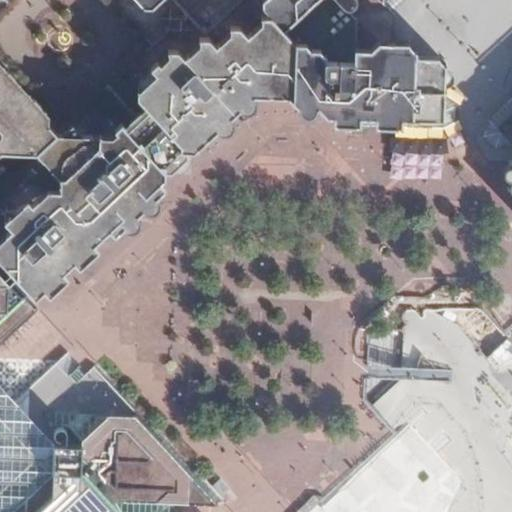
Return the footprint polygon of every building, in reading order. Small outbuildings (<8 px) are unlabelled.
[(168,58),(168,50),(180,51),(184,55),(187,52),(200,40),(200,38),(201,38),(211,29),(184,0),(157,0),(153,4),(144,4),(139,0),(0,0),(0,67),(7,75),(6,76),(32,103),(59,131),(86,132),(91,132),(91,126),(109,110),(112,110),(122,120),(123,119),(124,120),(126,118),(134,111),(141,103),(144,101),(137,95),(138,87),(155,71),(152,68),(161,59),(166,65),(171,61),(168,58)] [(403,116),(435,117),(443,110),(444,97),(444,88),(445,88),(445,87),(444,87),(445,62),(438,55),(439,55),(431,61),(428,57),(406,56),(405,45),(409,41),(408,40),(400,47),(393,40),(394,14),(391,10),(392,9),(383,0),(265,0),(265,7),(266,16),(262,16),(262,24),(249,35),(242,27),(230,26),(230,33),(222,41),(217,45),(211,39),(201,38),(200,38),(200,40),(199,45),(189,54),(186,57),(184,55),(180,51),(168,50),(168,58),(171,61),(166,65),(161,59),(152,68),(155,71),(138,87),(137,95),(144,101),(141,103),(134,111),(126,118),(124,120),(123,119),(122,120),(112,110),(109,110),(91,126),(91,132),(86,132),(59,131),(32,103),(6,76),(7,75),(0,67),(0,153),(10,163),(14,159),(53,161),(69,180),(70,187),(57,200),(51,195),(28,216),(7,235),(0,227),(0,266),(5,261),(32,291),(40,291),(45,286),(54,287),(63,278),(63,269),(71,262),(75,258),(85,258),(85,259),(94,251),(93,251),(94,241),(110,226),(120,226),(120,227),(160,190),(159,190),(159,165),(163,169),(163,174),(164,174),(165,167),(171,167),(172,167),(179,159),(187,152),(187,147),(194,147),(209,133),(215,133),(216,127),(231,112),(238,113),(238,106),(252,94),(254,91),(269,92),(274,87),(281,87),(287,93),(289,93),(298,102),(304,98),(311,97),(317,103),(318,103),(327,113),(333,113),(340,121),(353,121),(361,114),(375,115),(382,123),(394,123),(403,116)] [(211,39),(217,45),(222,41),(230,33),(230,26),(242,27),(249,35),(262,24),(262,16),(266,16),(265,7),(265,0),(242,0),(211,29),(201,38),(211,39)] [(511,143),(511,144),(501,133),(505,129),(511,122),(511,8),(504,0),(383,0),(392,9),(391,10),(394,14),(393,40),(400,47),(408,40),(409,41),(405,45),(406,56),(428,57),(431,61),(439,55),(438,55),(445,62),(444,87),(445,87),(445,88),(444,88),(444,97),(443,110),(493,161),(508,162),(507,161),(507,160),(508,158),(509,156),(510,155),(511,154),(511,153),(511,143)] [(189,54),(199,45),(200,40),(187,52),(184,55),(186,57),(189,54)] [(506,164),(508,163),(508,162),(493,161),(443,110),(435,117),(403,116),(394,123),(382,123),(375,115),(361,114),(353,121),(340,121),(333,113),(327,113),(318,103),(317,103),(311,97),(304,98),(298,102),(289,93),(287,93),(281,87),(274,87),(269,92),(254,91),(252,94),(238,106),(238,113),(231,112),(216,127),(215,133),(209,133),(194,147),(187,147),(187,152),(179,159),(172,167),(171,167),(165,167),(164,174),(163,174),(163,169),(159,165),(159,190),(160,190),(120,227),(120,226),(110,226),(94,241),(93,251),(94,251),(85,259),(85,258),(75,258),(71,262),(63,269),(63,278),(54,287),(45,286),(40,291),(32,291),(26,296),(35,307),(37,307),(38,307),(37,308),(45,317),(56,329),(73,347),(77,342),(84,349),(95,361),(103,353),(105,353),(232,491),(223,500),(229,506),(234,511),(331,511),(323,504),(318,499),(339,480),(387,436),(393,430),(383,418),(368,402),(369,377),(370,350),(370,342),(378,343),(378,336),(404,335),(410,327),(411,325),(413,322),(412,319),(410,317),(411,313),(415,310),(420,308),(422,308),(424,311),(426,314),(430,315),(431,312),(430,310),(431,309),(442,308),(454,307),(461,306),(475,306),(501,332),(511,321),(511,189),(510,187),(509,185),(509,182),(509,181),(510,179),(511,177),(511,176),(509,176),(507,176),(505,175),(504,174),(503,172),(503,171),(503,169),(503,168),(504,166),(505,165),(506,164)] [(511,122),(505,129),(501,133),(511,144),(511,143),(511,153),(511,154),(510,155),(509,156),(508,158),(507,160),(507,161),(508,162),(508,163),(506,164),(505,165),(504,166),(503,168),(503,169),(503,171),(503,172),(504,174),(505,175),(507,176),(509,176),(511,176),(511,177),(510,179),(509,181),(509,182),(509,185),(510,187),(511,189),(511,122)] [(0,227),(7,235),(28,216),(0,184),(0,227)] [(234,511),(223,500),(142,412),(139,409),(95,361),(84,349),(77,342),(73,347),(56,329),(45,317),(37,308),(38,307),(37,307),(35,307),(26,296),(0,268),(0,511),(234,511)] [(511,321),(501,332),(502,334),(511,324),(511,321)] [(387,436),(339,480),(318,499),(323,504),(344,485),(357,473),(370,461),(382,450),(398,436),(402,433),(411,424),(408,420),(406,418),(393,430),(387,436)]
